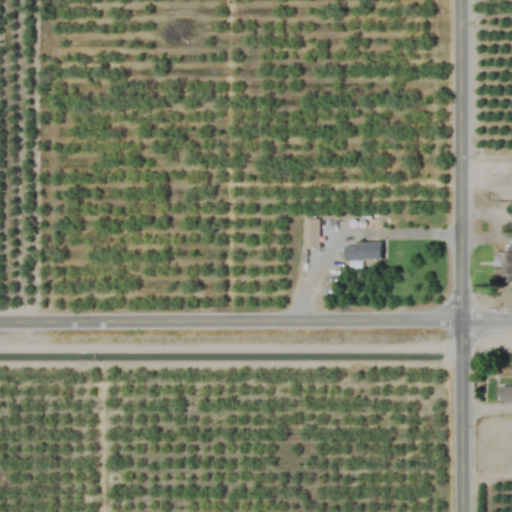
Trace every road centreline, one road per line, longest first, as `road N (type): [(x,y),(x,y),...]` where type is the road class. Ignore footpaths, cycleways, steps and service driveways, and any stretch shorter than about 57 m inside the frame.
road 1 (residential): [(461,0),(465,511)]
road 2 (tertiary): [(0,321),(511,318)]
